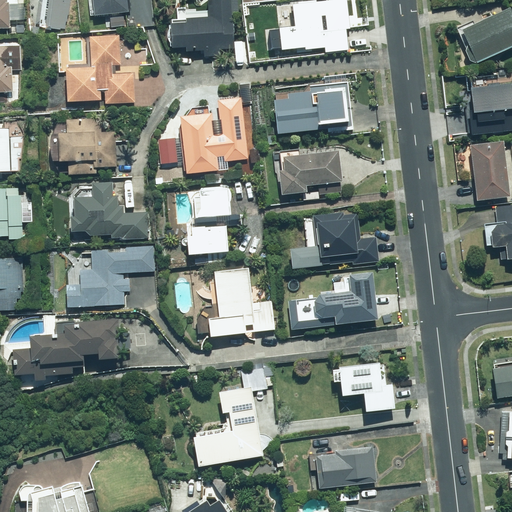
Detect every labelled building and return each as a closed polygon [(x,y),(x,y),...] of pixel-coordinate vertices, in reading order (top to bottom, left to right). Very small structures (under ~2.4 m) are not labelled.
[(8,22),(24,22),(24,6),(18,6),(17,0),(0,0),(0,30),(8,31),(8,22)] [(70,0),(46,0),(43,30),(66,33),(70,0)] [(127,0),(90,0),(92,17),(128,13),(127,0)] [(183,26),(166,27),(168,53),(202,50),(203,59),(234,56),(228,0),(211,0),(204,1),(206,20),(182,22),(183,26)] [(309,52),(310,57),(349,53),(345,17),(331,18),(330,11),(324,12),(323,1),(291,4),(292,9),(280,11),(283,37),(273,38),(275,55),(309,52)] [(454,29),(471,67),(511,47),(511,19),(506,8),(474,23),(472,21),(454,29)] [(65,106),(99,104),(98,92),(103,92),(103,107),(135,106),(134,74),(112,75),(111,66),(120,65),(119,37),(89,38),(90,69),(63,70),(65,106)] [(0,48),(0,46),(0,95),(12,95),(11,70),(19,70),(19,48),(0,48)] [(484,85),(485,89),(466,90),(470,135),(511,130),(511,75),(511,76),(511,84),(511,85),(499,87),(498,83),(484,85)] [(282,94),(282,102),(268,104),(272,137),(318,132),(352,128),(346,83),(306,88),(307,91),(282,94)] [(208,107),(189,110),(184,116),(177,118),(183,176),(217,171),(215,157),(222,156),(223,162),(247,158),(239,98),(215,101),(219,133),(212,134),(208,107)] [(50,177),(94,177),(94,172),(114,172),(114,134),(97,134),(97,122),(63,122),(63,137),(54,137),(54,139),(46,139),(46,165),(50,165),(50,167),(50,177)] [(0,172),(19,173),(20,138),(9,138),(9,130),(0,129),(0,172)] [(506,197),(501,143),(467,146),(472,201),(506,197)] [(277,195),(304,193),(303,186),(339,183),(337,154),(280,158),(281,172),(275,172),(277,195)] [(111,197),(111,185),(90,184),(89,191),(80,190),(73,198),(72,220),(70,220),(70,238),(75,238),(75,244),(91,244),(91,240),(147,240),(147,215),(123,214),(123,208),(118,208),(118,197),(111,197)] [(191,192),(189,224),(186,229),(184,257),(222,253),(224,226),(239,226),(240,216),(224,215),(226,188),(203,187),(203,192),(191,192)] [(9,190),(0,189),(0,238),(6,238),(6,242),(21,242),(21,195),(9,195),(9,190)] [(301,194),(302,202),(318,200),(317,193),(301,194)] [(488,224),(489,247),(502,247),(502,259),(511,258),(511,207),(495,208),(495,223),(488,224)] [(355,213),(303,217),(305,247),(286,249),(288,269),(379,262),(376,230),(357,231),(355,213)] [(80,255),(76,259),(65,252),(62,255),(67,259),(68,288),(63,288),(63,308),(123,306),(122,292),(129,292),(129,278),(123,278),(123,274),(153,274),(153,248),(114,249),(114,254),(80,255)] [(0,310),(22,311),(23,261),(0,260),(0,310)] [(251,303),(247,268),(212,272),(217,319),(204,320),(206,338),(274,331),(271,300),(251,303)] [(370,273),(341,276),(342,293),(315,296),(315,298),(286,301),(289,330),(375,322),(370,273)] [(8,376),(71,375),(71,364),(79,364),(79,358),(92,358),(92,362),(114,362),(114,342),(116,342),(116,321),(53,322),(53,336),(25,336),(25,350),(7,350),(8,376)] [(263,364),(239,367),(241,390),(215,393),(218,414),(224,414),(226,433),(189,438),(194,468),(260,458),(249,391),(265,390),(263,364)] [(383,366),(375,367),(374,365),(329,370),(330,384),(336,384),(337,400),(359,397),(361,413),(392,410),(389,385),(385,386),(383,366)] [(493,400),(511,396),(511,366),(489,370),(493,400)] [(511,460),(511,412),(506,412),(505,433),(502,433),(502,446),(505,446),(505,460),(511,460)] [(370,448),(332,452),(332,456),(311,458),(314,491),(374,484),(370,448)] [(88,511),(80,480),(19,495),(23,511),(88,511)] [(220,511),(214,502),(206,506),(202,501),(187,511),(220,511)]
